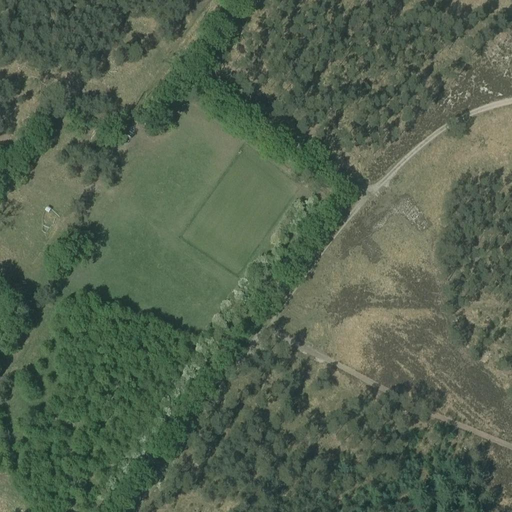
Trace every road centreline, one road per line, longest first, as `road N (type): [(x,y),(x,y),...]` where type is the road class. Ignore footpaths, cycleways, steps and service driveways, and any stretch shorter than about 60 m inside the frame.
road 1 (track): [(129,511),(369,196)]
road 2 (track): [(223,0),(180,58),(369,196)]
road 3 (track): [(269,325),(511,449)]
road 4 (track): [(369,196),(463,119),(511,103)]
